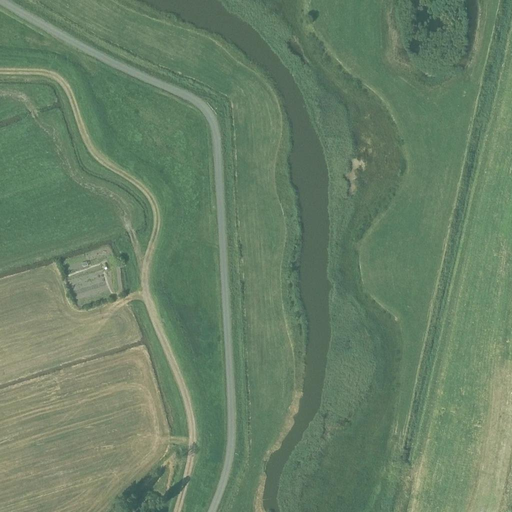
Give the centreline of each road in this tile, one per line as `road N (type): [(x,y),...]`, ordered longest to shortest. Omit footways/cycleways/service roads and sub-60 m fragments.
road 1 (unclassified): [(211,511),(231,437),(212,121),(192,99),(0,0)]
road 2 (track): [(176,511),(192,435),(145,290),(156,210),(141,186),(91,150),(55,75)]
